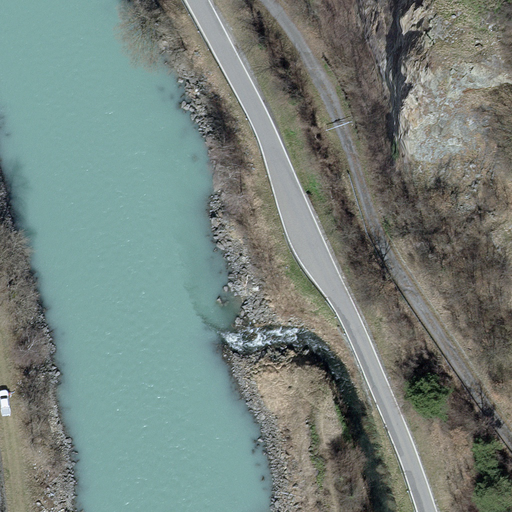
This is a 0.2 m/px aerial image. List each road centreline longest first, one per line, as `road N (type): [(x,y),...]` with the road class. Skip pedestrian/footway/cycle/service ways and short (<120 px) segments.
road 1 (unclassified): [(422,511),(366,354),(196,0)]
road 2 (unclassified): [(257,0),(302,55),(341,174),(436,340),(511,449)]
road 3 (track): [(23,511),(0,292)]
